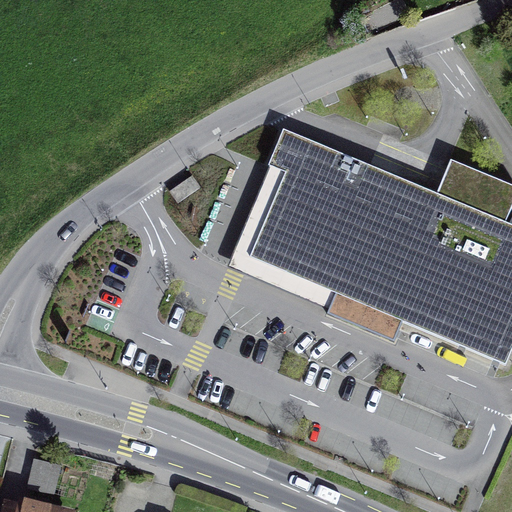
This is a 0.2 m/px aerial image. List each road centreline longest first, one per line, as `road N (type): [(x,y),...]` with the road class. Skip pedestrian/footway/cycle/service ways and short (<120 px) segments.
road 1 (unclassified): [(0,331),(30,270),(66,223),(131,178),(274,94),(508,0)]
road 2 (secondary): [(0,392),(131,426),(347,511)]
